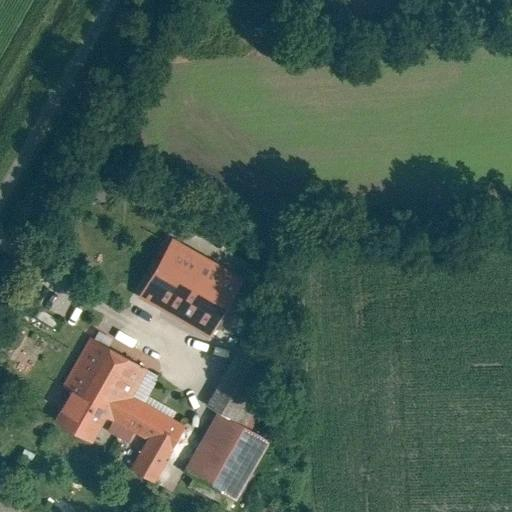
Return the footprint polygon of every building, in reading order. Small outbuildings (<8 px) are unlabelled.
[(381,14),(380,0),(305,0),(306,18),(381,14)] [(482,0),(436,0),(414,2),(415,20),(484,14),(482,0)] [(247,281),(175,241),(140,302),(213,342),(247,281)] [(152,372),(87,336),(58,388),(69,395),(52,425),(90,446),(104,420),(113,425),(108,435),(138,452),(126,473),(154,488),(187,427),(136,399),(152,372)] [(206,408),(217,413),(248,430),(280,366),(237,345),(206,408)] [(248,430),(217,413),(184,474),(240,504),(272,442),(248,430)]
